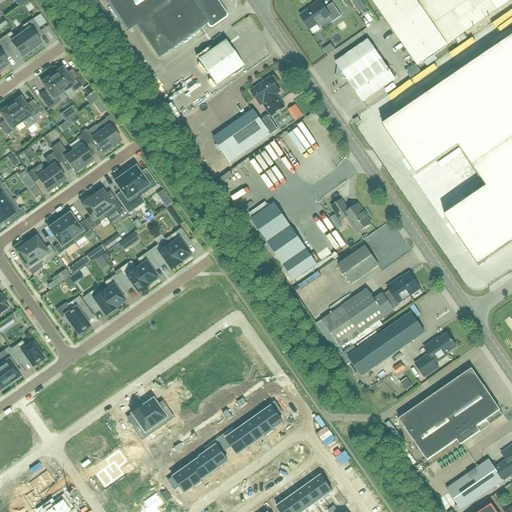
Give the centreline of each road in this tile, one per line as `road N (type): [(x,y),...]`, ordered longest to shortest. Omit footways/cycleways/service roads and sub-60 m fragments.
road 1 (tertiary): [(472,313),(255,1)]
road 2 (residential): [(306,430),(305,412),(235,316),(52,445)]
road 3 (residential): [(0,246),(138,146)]
road 4 (residential): [(69,359),(206,261)]
road 5 (residential): [(193,511),(306,430)]
